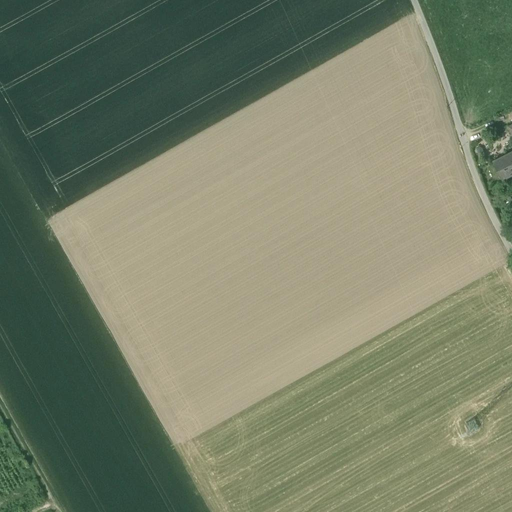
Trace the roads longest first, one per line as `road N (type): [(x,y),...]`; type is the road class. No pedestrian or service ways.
road 1 (unclassified): [(511,245),(478,184),(414,0)]
road 2 (track): [(0,406),(59,511)]
